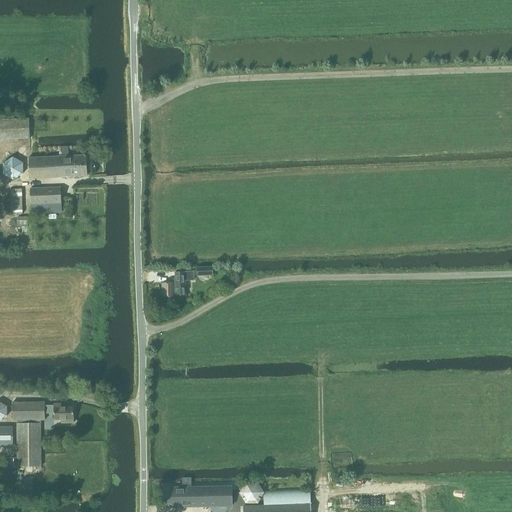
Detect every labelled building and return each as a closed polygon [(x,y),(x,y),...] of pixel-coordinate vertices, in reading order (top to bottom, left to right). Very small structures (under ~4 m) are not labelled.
[(29,118),(19,119),(18,112),(0,112),(0,140),(30,139),(29,118)] [(86,156),(69,156),(69,148),(61,148),(61,153),(59,153),(60,157),(29,158),(30,179),(87,177),(86,156)] [(24,174),(23,163),(13,157),(3,164),(4,175),(14,181),(24,174)] [(31,214),(61,213),(61,188),(30,189),(31,214)] [(22,189),(10,189),(11,200),(11,207),(11,215),(23,214),(22,189)] [(213,276),(213,268),(197,267),(197,276),(213,276)] [(173,283),(162,284),(163,298),(186,296),(185,280),(194,280),(194,272),(175,273),(175,279),(173,279),(173,283)] [(54,406),(45,406),(45,402),(13,403),(13,421),(17,421),(17,467),(42,467),(41,421),(45,421),(45,414),(54,414),(54,421),(62,420),(62,424),(74,424),(74,407),(61,407),(61,404),(54,404),(54,406)] [(0,428),(0,446),(4,446),(13,446),(13,428),(0,428)] [(183,488),(166,488),(166,508),(232,507),(231,487),(191,487),(191,480),(191,479),(183,479),(183,481),(183,488)] [(246,483),(240,493),(246,504),(258,504),(264,494),(263,492),(258,483),(246,483)] [(292,489),(263,490),(263,492),(264,494),(264,505),(311,503),(310,489),(292,489)] [(264,505),(243,506),(243,511),(310,511),(311,503),(264,505)]
